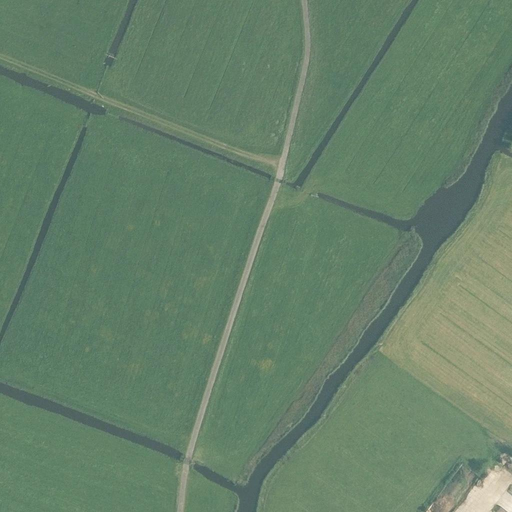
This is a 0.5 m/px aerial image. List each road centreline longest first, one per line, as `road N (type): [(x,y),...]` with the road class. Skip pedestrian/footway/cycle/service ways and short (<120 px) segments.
road 1 (track): [(179,511),(186,464),(282,168),(307,43),(303,0)]
road 2 (track): [(0,57),(282,168)]
